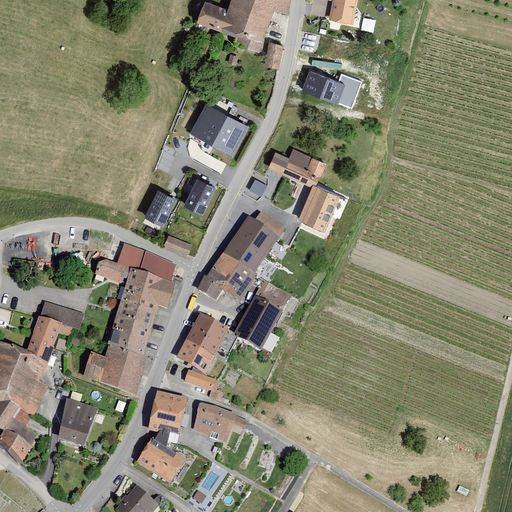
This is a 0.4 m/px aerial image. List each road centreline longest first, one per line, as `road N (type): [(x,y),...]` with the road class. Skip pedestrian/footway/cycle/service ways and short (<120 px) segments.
road 1 (unclassified): [(196,271),(277,103),(297,0)]
road 2 (residential): [(0,237),(83,222),(196,271)]
road 3 (residential): [(156,378),(228,408),(314,460)]
road 4 (unclassified): [(75,511),(134,436),(156,378)]
road 5 (residential): [(478,511),(511,373)]
